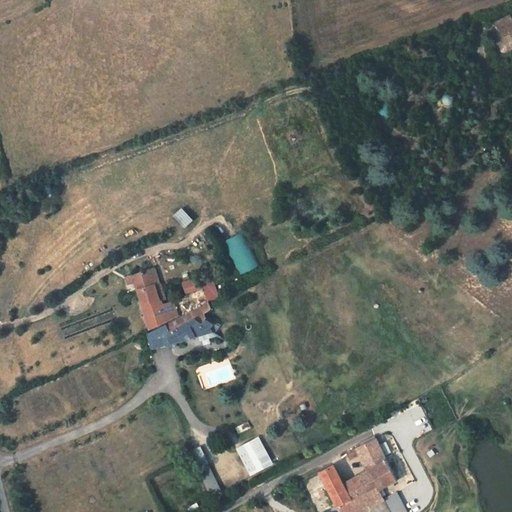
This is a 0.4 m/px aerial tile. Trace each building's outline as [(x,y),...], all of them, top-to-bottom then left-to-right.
[(501,38),(511,32),(511,18),(509,13),(493,21),(501,38)] [(450,105),(453,97),(443,94),(441,102),(450,105)] [(172,215),(184,228),(193,220),(181,207),(172,215)] [(239,274),(257,267),(241,231),(224,239),(239,274)] [(181,281),(184,294),(201,290),(197,276),(181,281)] [(152,297),(147,281),(127,286),(144,342),(170,329),(165,316),(163,315),(153,317),(152,312),(148,298),(152,297)] [(206,301),(218,298),(214,281),(202,284),(206,301)] [(193,294),(179,297),(180,304),(196,301),(193,294)] [(148,298),(152,312),(158,311),(154,296),(152,297),(148,298)] [(181,351),(204,345),(188,332),(162,346),(165,356),(181,351)] [(216,354),(204,345),(181,351),(184,363),(194,360),(216,354)] [(197,369),(194,360),(184,363),(182,363),(185,373),(197,369)] [(235,446),(248,476),(272,465),(260,436),(235,446)] [(220,492),(203,447),(192,451),(209,496),(220,492)] [(355,472),(374,462),(369,452),(350,462),(355,472)] [(383,458),(374,462),(355,472),(362,485),(337,498),(325,477),(312,485),(328,511),(343,511),(370,499),(372,503),(391,494),(383,478),(391,474),(383,458)] [(390,511),(406,511),(399,492),(385,498),(390,511)]
